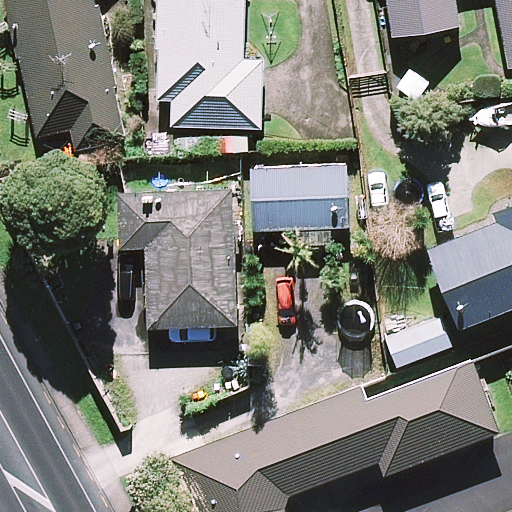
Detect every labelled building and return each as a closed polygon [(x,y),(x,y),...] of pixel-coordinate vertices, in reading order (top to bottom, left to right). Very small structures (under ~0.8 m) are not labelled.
[(12,0),(39,135),(71,129),(75,149),(125,139),(98,0),(12,0)] [(246,0),(161,0),(159,152),(249,153),(250,126),(263,126),(264,60),(246,60),(246,0)] [(511,0),(390,0),(394,34),(460,26),(456,0),(498,0),(511,67),(511,66),(511,0)] [(350,227),(350,165),(253,167),(254,228),(350,227)] [(239,323),(234,188),(131,191),(132,245),(148,245),(151,326),(239,323)] [(511,306),(511,206),(495,214),(499,222),(432,249),(463,326),(511,306)] [(383,335),(394,368),(455,347),(443,313),(383,335)] [(499,430),(472,358),(367,399),(362,385),(186,453),(208,511),(291,511),(286,495),(382,458),(388,473),(499,430)]
